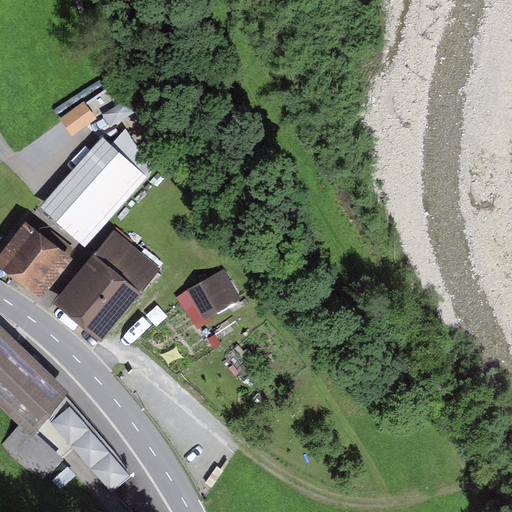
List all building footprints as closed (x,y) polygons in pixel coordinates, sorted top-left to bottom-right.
[(132,46),(133,34),(115,33),(114,45),(132,46)] [(83,105),(64,119),(72,131),(92,117),(83,105)] [(53,212),(81,238),(115,200),(119,203),(143,176),(111,148),(53,212)] [(0,255),(39,286),(50,271),(56,276),(67,261),(62,257),(70,247),(36,221),(28,231),(22,226),(0,255)] [(112,233),(59,295),(106,334),(157,270),(112,233)] [(207,315),(225,305),(210,279),(192,288),(207,315)] [(0,397),(32,429),(44,414),(62,391),(15,347),(0,335),(0,397)] [(62,391),(44,414),(110,492),(130,474),(116,454),(62,391)] [(41,477),(59,460),(21,423),(3,444),(17,459),(41,477)]
